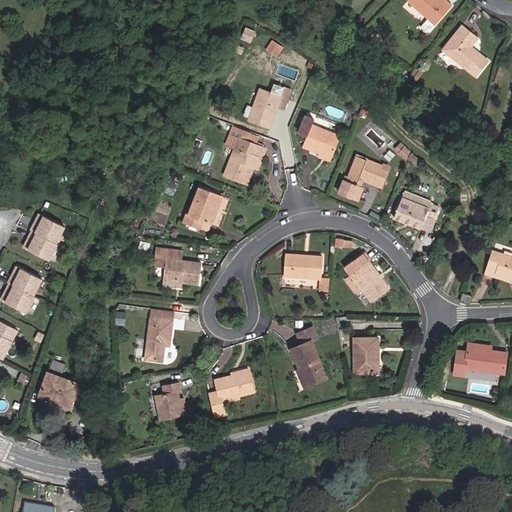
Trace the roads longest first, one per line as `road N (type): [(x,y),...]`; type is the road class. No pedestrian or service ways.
road 1 (tertiary): [(0,447),(90,476),(121,475),(412,405)]
road 2 (residential): [(439,320),(403,258),(359,225),(336,219),(289,226),(242,258)]
road 3 (residential): [(242,258),(213,296),(209,321),(233,336),(246,329),(252,295)]
